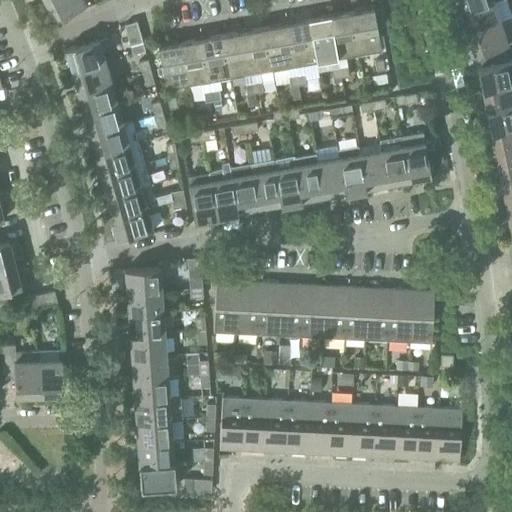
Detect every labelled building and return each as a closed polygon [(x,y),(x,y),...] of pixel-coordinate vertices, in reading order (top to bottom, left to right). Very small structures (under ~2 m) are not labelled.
[(85,3),(83,0),(44,0),(54,19),(85,3)] [(456,0),(461,12),(494,1),(493,0),(456,0)] [(461,12),(468,32),(501,21),(494,1),(461,12)] [(381,50),(373,7),(352,10),(360,54),(381,50)] [(330,14),(338,58),(360,54),(352,10),(330,14)] [(330,14),(309,18),(317,62),(338,58),(330,14)] [(295,66),(317,62),(309,18),(287,22),(295,66)] [(145,49),(137,20),(125,24),(133,53),(145,49)] [(508,43),(501,21),(468,32),(475,54),(478,53),(480,59),(506,52),(504,45),(508,43)] [(287,22),(266,26),(274,70),(295,66),(287,22)] [(276,79),(274,70),(266,26),(245,30),(252,73),(252,74),(254,81),(262,80),(262,81),(276,79)] [(223,34),(231,77),(244,75),(246,83),(254,81),(252,74),(252,73),(245,30),(223,34)] [(219,88),(221,88),(220,79),(231,77),(223,34),(202,38),(210,81),(209,81),(211,88),(219,87),(219,88)] [(102,49),(111,47),(108,37),(66,49),(72,70),(105,61),(102,49)] [(210,81),(202,38),(180,42),(188,85),(209,81),(210,81)] [(188,85),(180,42),(159,46),(166,89),(188,85)] [(478,66),(483,88),(511,81),(511,59),(508,60),(506,52),(480,59),(482,66),(478,66)] [(383,58),(375,59),(377,70),(385,69),(383,58)] [(143,72),(151,70),(147,59),(140,61),(143,72)] [(72,70),(78,91),(111,81),(105,61),(72,70)] [(340,66),(341,77),(349,75),(348,65),(340,66)] [(333,78),(341,77),(340,66),(331,67),(333,78)] [(151,70),(143,72),(146,84),(154,82),(151,70)] [(305,72),(297,73),(299,84),(307,83),(305,72)] [(291,86),(299,84),(297,73),(289,75),(291,86)] [(262,80),(254,81),(255,92),(264,91),(262,81),(262,80)] [(117,102),(111,81),(78,91),(84,111),(117,102)] [(254,81),(246,83),(247,93),(255,92),(254,81)] [(511,81),(483,88),(487,109),(511,103),(511,81)] [(298,84),(291,86),(293,98),(300,97),(298,84)] [(219,87),(211,88),(213,99),(221,98),(219,88),(219,87)] [(205,101),(213,99),(211,88),(203,90),(205,101)] [(255,92),(247,93),(249,103),(257,102),(255,92)] [(418,100),(416,92),(404,94),(405,103),(418,100)] [(167,97),(169,108),(177,106),(175,95),(167,97)] [(215,109),(222,108),(220,98),(213,99),(215,109)] [(375,108),(383,107),(387,106),(385,98),(374,100),(375,108)] [(152,102),(155,114),(163,112),(159,100),(152,102)] [(362,111),(375,108),(374,100),(360,102),(362,111)] [(123,123),(117,102),(84,111),(90,132),(123,123)] [(511,103),(487,109),(491,130),(511,125),(511,103)] [(344,114),(342,105),(331,107),(333,116),(344,114)] [(287,109),(288,118),(300,115),(298,107),(287,109)] [(319,118),(333,116),(331,107),(318,109),(319,118)] [(275,120),(288,118),(287,109),(273,112),(275,120)] [(163,112),(155,114),(158,126),(166,124),(163,112)] [(206,113),(196,115),(197,124),(208,122),(206,113)] [(90,132),(96,153),(129,144),(138,141),(132,120),(123,123),(90,132)] [(258,129),(257,120),(246,122),(247,131),(258,129)] [(234,133),(247,131),(246,122),(232,125),(234,133)] [(511,125),(491,130),(495,151),(511,147),(511,125)] [(214,128),(202,130),(203,138),(215,136),(214,128)] [(203,138),(202,130),(190,133),(191,140),(203,138)] [(423,131),(401,135),(409,179),(431,175),(425,141),(423,131)] [(381,138),(383,149),(383,153),(388,183),(409,179),(401,135),(381,138)] [(129,144),(96,153),(102,174),(135,165),(144,162),(138,141),(129,144)] [(167,143),(169,155),(177,154),(174,142),(167,143)] [(339,157),(340,157),(346,190),(367,187),(361,153),(359,153),(358,144),(337,148),(339,157)] [(511,147),(495,151),(500,173),(511,170),(511,147)] [(255,161),(253,161),(261,206),(282,202),(274,158),(272,148),(253,152),(255,161)] [(383,184),(388,183),(383,153),(383,149),(361,153),(367,187),(383,184)] [(302,198),(324,194),(318,161),(317,161),(315,152),(295,156),(302,198)] [(179,166),(177,154),(169,155),(171,167),(179,166)] [(282,202),(302,198),(295,156),(294,156),(293,154),(274,158),(282,202)] [(339,157),(318,161),(324,194),(346,190),(340,157),(339,157)] [(222,167),(209,170),(217,214),(239,210),(231,165),(229,166),(228,160),(221,162),(222,167)] [(253,161),(231,165),(239,210),(261,206),(253,161)] [(102,174),(108,195),(141,186),(150,183),(144,162),(135,165),(102,174)] [(195,218),(217,214),(209,170),(209,171),(186,175),(195,218)] [(511,170),(500,173),(504,194),(511,192),(511,170)] [(150,183),(141,186),(108,195),(113,216),(147,206),(172,199),(171,191),(154,196),(150,183)] [(171,191),(172,199),(184,197),(183,189),(171,191)] [(184,197),(172,199),(174,207),(186,205),(184,197)] [(153,228),(147,206),(113,216),(116,224),(112,225),(117,241),(124,240),(137,236),(136,233),(153,228)] [(0,267),(15,263),(9,240),(0,242),(0,267)] [(188,257),(190,290),(203,289),(200,257),(188,257)] [(0,302),(14,299),(12,293),(11,289),(21,287),(15,263),(0,267),(0,302)] [(125,269),(127,291),(161,289),(160,267),(125,269)] [(236,332),(238,281),(216,279),(214,331),(236,332)] [(260,282),(238,281),(236,332),(257,333),(260,282)] [(281,283),(260,282),(257,333),(279,334),(281,283)] [(303,284),(281,283),(279,334),(301,335),(303,284)] [(325,285),(303,284),(301,335),(322,336),(325,285)] [(347,286),(325,285),(322,336),(344,338),(347,286)] [(368,287),(347,286),(344,338),(366,339),(368,287)] [(390,288),(368,287),(366,339),(387,340),(390,288)] [(411,289),(390,288),(387,340),(409,341),(411,289)] [(55,289),(25,297),(28,309),(58,301),(55,289)] [(163,310),(161,289),(127,291),(128,313),(163,310)] [(203,296),(203,289),(190,290),(191,297),(203,296)] [(434,290),(411,289),(409,341),(432,342),(431,348),(435,349),(436,339),(432,338),(434,290)] [(165,332),(163,310),(128,313),(130,334),(165,332)] [(196,317),(197,330),(206,330),(204,316),(196,317)] [(207,342),(206,330),(197,330),(198,343),(207,342)] [(166,353),(165,332),(130,334),(131,356),(166,353)] [(15,343),(2,343),(3,374),(15,374),(16,396),(39,395),(37,359),(37,349),(15,350),(15,343)] [(263,362),(276,363),(277,350),(264,349),(263,362)] [(223,350),(214,350),(213,360),(222,360),(223,350)] [(168,375),(166,353),(131,356),(133,378),(168,375)] [(237,361),(245,362),(246,353),(237,353),(237,361)] [(452,366),(453,354),(441,353),(441,365),(452,366)] [(335,355),(323,354),(323,365),(334,365),(335,355)] [(353,367),(363,367),(363,357),(354,356),(353,367)] [(62,358),(37,359),(39,395),(63,394),(62,358)] [(199,360),(200,375),(209,374),(208,360),(199,360)] [(396,368),(407,368),(408,361),(408,360),(397,360),(396,368)] [(408,361),(407,368),(407,369),(418,370),(418,361),(408,361)] [(216,378),(221,378),(226,374),(226,368),(216,368),(216,378)] [(341,383),(352,383),(353,373),(341,372),(341,383)] [(210,385),(209,374),(200,375),(201,386),(210,385)] [(397,383),(408,384),(408,374),(397,374),(397,383)] [(169,397),(168,375),(133,378),(134,399),(169,397)] [(420,385),(432,385),(432,375),(420,375),(420,385)] [(310,390),(321,390),(321,377),(311,377),(310,390)] [(242,448),(244,397),(222,395),(220,447),(242,448)] [(171,418),(169,397),(134,399),(136,421),(171,418)] [(244,397),(242,448),(263,449),(266,398),(244,397)] [(288,399),(266,398),(263,449),(285,450),(288,399)] [(309,400),(288,399),(285,450),(307,452),(309,400)] [(331,401),(309,400),(307,452),(328,453),(331,401)] [(353,402),(331,401),(328,453),(350,454),(353,402)] [(374,403),(353,402),(350,454),(372,455),(374,403)] [(207,403),(206,416),(215,416),(216,404),(207,403)] [(396,404),(383,403),(374,403),(372,455),(393,456),(396,404)] [(396,404),(393,456),(415,457),(417,405),(396,404)] [(439,406),(417,405),(415,457),(436,458),(439,406)] [(439,406),(436,458),(459,459),(462,407),(439,406)] [(214,429),(215,416),(206,416),(205,429),(214,429)] [(172,440),(171,418),(136,421),(137,442),(172,440)] [(174,461),(172,440),(137,442),(139,464),(174,461)] [(205,447),(204,460),(213,460),(213,447),(205,447)] [(212,473),(213,460),(204,460),(203,473),(212,473)] [(139,464),(141,487),(175,484),(174,461),(139,464)] [(212,479),(184,478),(183,489),(211,490),(212,479)]
